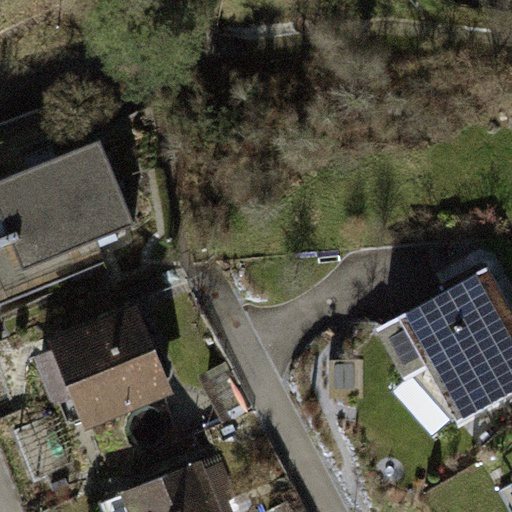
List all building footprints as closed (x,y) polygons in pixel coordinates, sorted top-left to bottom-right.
[(105,141),(0,183),(0,209),(0,210),(0,209),(0,305),(109,263),(100,240),(139,225),(105,141)] [(511,391),(511,319),(487,274),(386,329),(412,375),(434,362),(464,418),(511,391)] [(148,315),(47,355),(73,421),(162,387),(158,377),(171,372),(148,315)] [(229,370),(210,380),(232,419),(251,408),(229,370)] [(199,464),(135,491),(143,511),(233,511),(224,489),(212,494),(199,464)]
